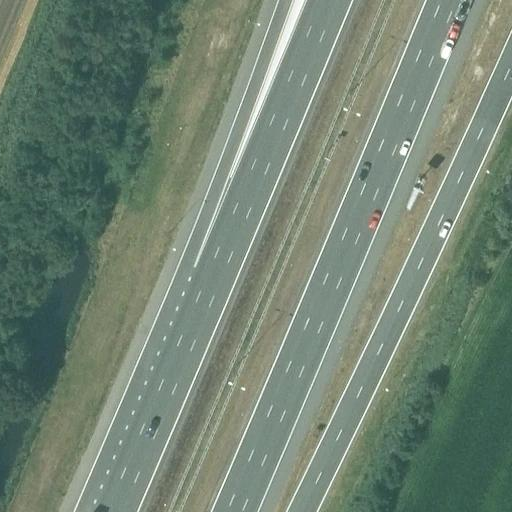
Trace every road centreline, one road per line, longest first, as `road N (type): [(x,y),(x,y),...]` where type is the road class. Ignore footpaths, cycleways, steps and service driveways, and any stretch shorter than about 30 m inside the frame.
road 1 (motorway): [(235,511),(448,0)]
road 2 (motorway): [(302,511),(511,64)]
road 3 (motorway): [(329,0),(217,275)]
road 4 (motorway): [(287,0),(217,275)]
road 5 (motorway): [(217,275),(113,511)]
